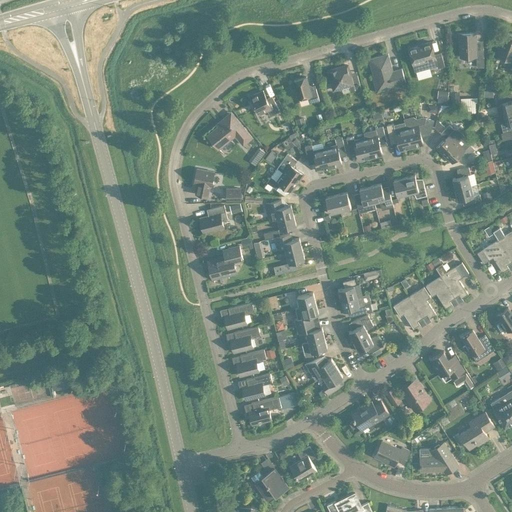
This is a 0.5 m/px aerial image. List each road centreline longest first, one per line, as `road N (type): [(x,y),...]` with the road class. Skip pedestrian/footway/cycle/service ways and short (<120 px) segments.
road 1 (residential): [(240,450),(174,186),(182,125),(234,77),(446,14),(476,10),(511,19)]
road 2 (residential): [(490,293),(447,223),(433,162),(415,157),(307,189),(326,306),(362,384)]
road 3 (tertiary): [(179,460),(60,6)]
road 4 (residential): [(362,384),(490,293)]
road 5 (residential): [(353,468),(400,490),(438,493),(468,484)]
